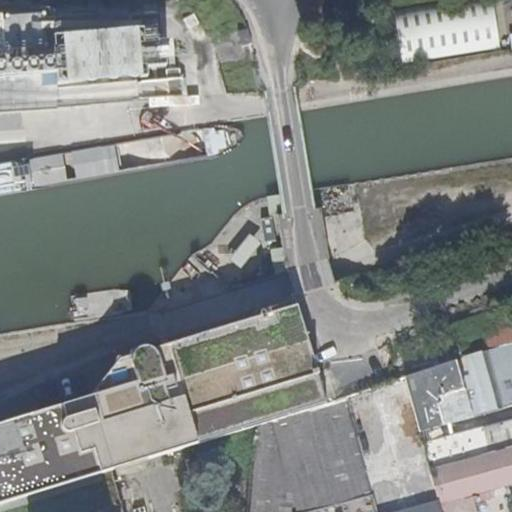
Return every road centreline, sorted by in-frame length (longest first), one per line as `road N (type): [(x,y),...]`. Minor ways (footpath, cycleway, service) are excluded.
road 1 (unclassified): [(317,287),(297,212),(268,0)]
road 2 (unclassified): [(317,287),(325,309),(377,329),(511,282)]
